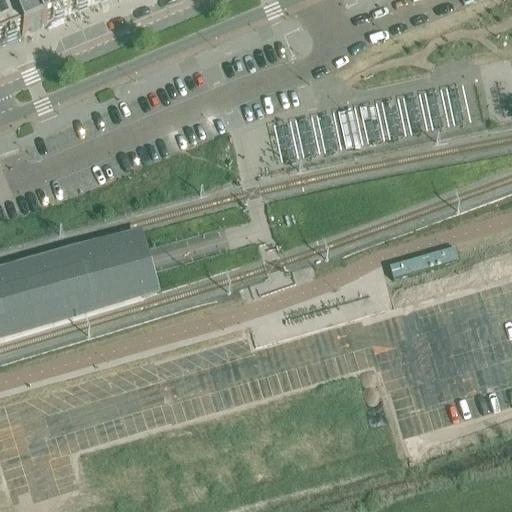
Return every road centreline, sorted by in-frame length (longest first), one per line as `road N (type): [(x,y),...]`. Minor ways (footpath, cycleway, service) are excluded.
road 1 (residential): [(0,122),(304,0)]
road 2 (residential): [(231,0),(0,93)]
